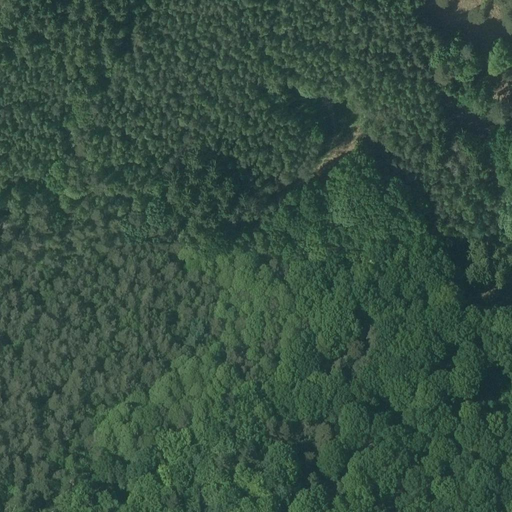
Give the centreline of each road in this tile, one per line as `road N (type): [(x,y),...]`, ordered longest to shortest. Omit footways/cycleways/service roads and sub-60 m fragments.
road 1 (track): [(265,398),(420,316),(511,325)]
road 2 (track): [(57,511),(265,398)]
road 3 (track): [(76,132),(131,0)]
